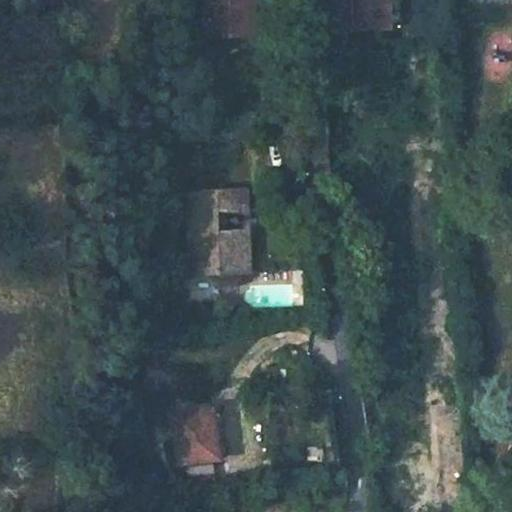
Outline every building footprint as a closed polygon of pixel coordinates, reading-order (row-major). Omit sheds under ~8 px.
[(254,0),(205,0),(207,36),(232,35),(232,26),(256,25),(254,0)] [(323,32),(348,31),(347,0),(322,0),(322,18),(323,32)] [(347,0),(348,31),(350,30),(351,52),(358,52),(379,402),(373,402),(375,424),(415,421),(391,30),(390,0),(347,0)] [(232,35),(207,36),(208,44),(256,41),(256,25),(232,26),(232,35)] [(285,110),(259,112),(261,147),(288,145),(285,110)] [(245,191),(187,194),(190,275),(240,273),(238,243),(248,243),(247,233),(224,234),(223,215),(246,214),(245,191)] [(248,243),(238,243),(240,273),(249,272),(248,243)] [(210,409),(170,415),(177,464),(218,457),(210,409)] [(375,424),(379,511),(419,511),(415,421),(375,424)]
